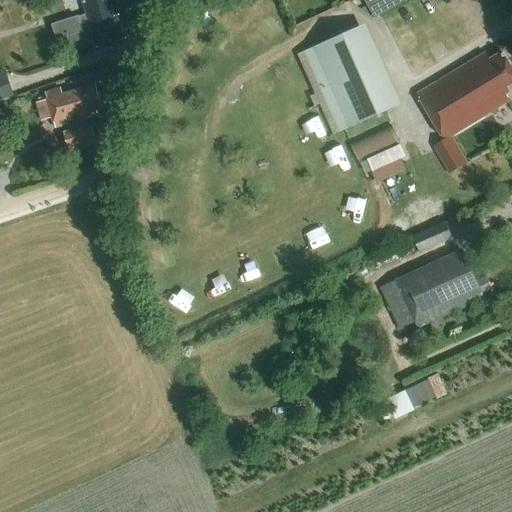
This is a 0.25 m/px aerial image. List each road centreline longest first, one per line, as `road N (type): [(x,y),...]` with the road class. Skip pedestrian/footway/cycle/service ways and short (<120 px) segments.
road 1 (track): [(288,48),(219,90),(189,202),(198,239),(291,203)]
road 2 (track): [(0,213),(95,175),(154,0)]
road 3 (track): [(291,203),(240,72)]
